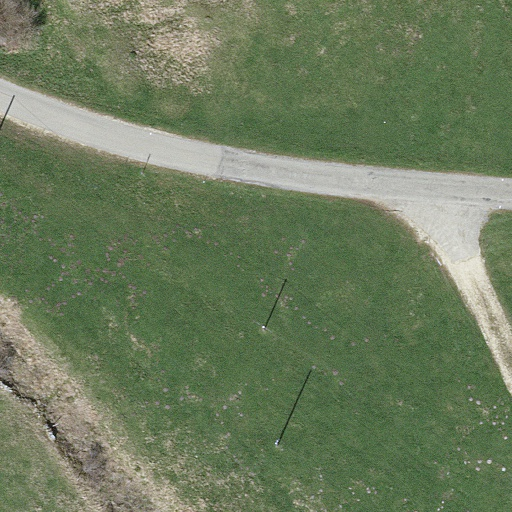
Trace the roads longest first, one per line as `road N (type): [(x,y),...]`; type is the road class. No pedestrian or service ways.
road 1 (unclassified): [(0,98),(93,134),(274,170),(511,200)]
road 2 (track): [(436,194),(511,351)]
